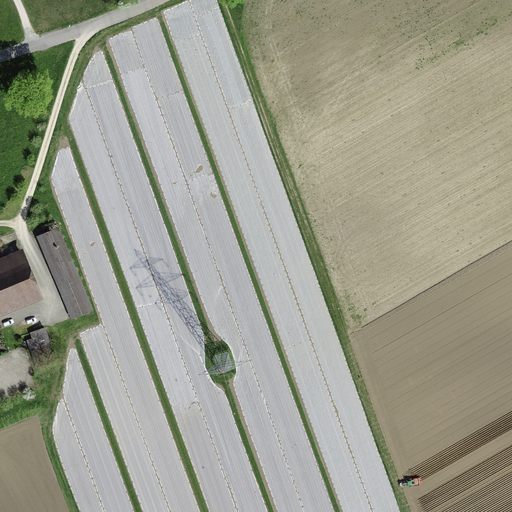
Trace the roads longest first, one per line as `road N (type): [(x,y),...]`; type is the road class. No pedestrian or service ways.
road 1 (track): [(406,511),(221,0)]
road 2 (track): [(18,221),(51,303),(58,376),(49,454),(74,511)]
road 3 (unclassified): [(153,0),(0,56)]
